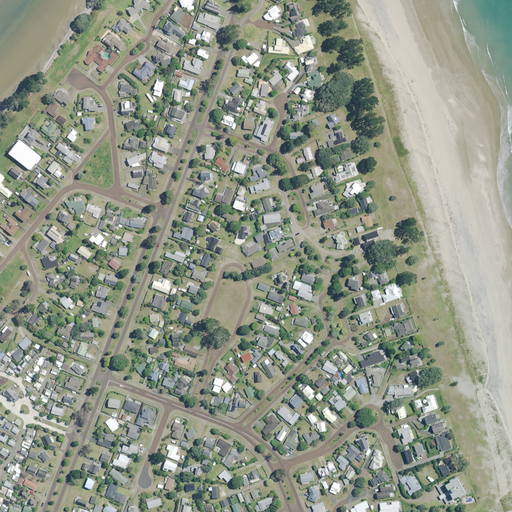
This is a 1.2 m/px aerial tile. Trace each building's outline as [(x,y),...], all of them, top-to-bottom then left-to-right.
[(141,0),(135,0),(134,2),(136,3),(135,6),(128,9),(131,16),(139,12),(140,10),(143,8),(149,10),(150,6),(149,6),(151,1),(147,0),(146,2),(141,1),(141,0)] [(181,0),(180,1),(183,8),(186,6),(189,11),(195,9),(192,4),(195,2),(194,0),(181,0)] [(214,2),(209,0),(208,0),(205,7),(220,14),(221,11),(219,10),(221,7),(214,3),(214,2)] [(302,17),(297,3),(289,6),(293,17),(291,18),(293,22),(298,20),(297,19),(302,17)] [(281,11),(276,5),(268,12),(269,13),(264,17),(267,20),(272,21),(274,19),(275,20),(280,16),(278,13),(281,11)] [(187,13),(178,6),(174,10),(176,11),(171,18),(179,24),(187,13)] [(219,18),(206,13),(205,16),(200,14),(198,21),(209,26),(218,29),(219,24),(217,23),(219,18)] [(133,29),(122,19),(117,25),(115,24),(112,28),(120,34),(123,30),(129,34),(133,29)] [(165,32),(171,36),(173,32),(176,34),(180,28),(170,23),(171,21),(169,20),(164,29),(166,31),(165,32)] [(308,33),(304,21),(297,24),(299,29),(293,31),(296,38),(308,33)] [(213,34),(205,30),(203,35),(198,33),(196,37),(209,43),(210,41),(212,41),(213,38),(212,37),(213,34)] [(112,33),(110,36),(108,34),(103,41),(105,43),(106,42),(113,48),(115,45),(121,50),(125,45),(121,42),(121,41),(112,33)] [(314,49),(310,36),(303,38),(305,43),(295,47),(297,54),(314,49)] [(167,43),(161,40),(158,46),(172,53),(175,46),(167,42),(167,43)] [(104,48),(99,44),(93,51),(92,50),(88,55),(89,56),(85,61),(90,65),(94,60),(100,65),(97,69),(103,73),(110,64),(111,66),(119,57),(113,52),(110,56),(112,57),(108,62),(105,59),(104,60),(101,57),(102,56),(100,53),(104,48)] [(202,49),(202,50),(199,49),(197,55),(203,57),(208,59),(211,52),(202,49)] [(164,59),(162,53),(154,55),(156,61),(164,59)] [(259,58),(255,53),(247,59),(251,65),(259,58)] [(312,71),(315,64),(314,58),(313,55),(304,58),(306,66),(308,72),(312,71)] [(203,62),(196,59),(193,66),(189,64),(190,61),(187,60),(183,68),(200,75),(202,70),(200,69),(203,62)] [(291,62),(289,60),(283,68),(287,70),(290,72),(289,72),(291,74),(288,77),(293,81),(300,72),(296,69),(296,68),(290,63),(291,62)] [(156,68),(149,62),(140,71),(137,68),(133,72),(143,80),(148,75),(150,77),(153,73),(152,71),(156,68)] [(248,70),(239,69),(238,76),(249,77),(250,72),(248,72),(248,70)] [(184,73),(176,70),(174,74),(182,78),(184,73)] [(319,74),(318,71),(308,73),(309,77),(313,76),(314,80),(308,81),(310,87),(315,85),(315,88),(322,86),(322,83),(323,83),(321,73),(319,74)] [(283,77),(278,72),(269,81),(274,86),(283,77)] [(296,84),(288,78),(286,81),(290,84),(284,92),(290,97),(298,86),(296,84)] [(166,82),(158,79),(154,89),(156,89),(154,94),(160,97),(166,82)] [(195,81),(189,79),(188,82),(181,80),(179,85),(191,90),(195,81)] [(243,88),(239,83),(230,90),(234,95),(243,88)] [(132,86),(122,84),(121,92),(131,93),(131,94),(136,95),(137,90),(131,90),(132,86)] [(269,85),(263,84),(261,96),(268,97),(268,93),(270,93),(270,90),(269,90),(269,85)] [(173,89),(173,102),(182,103),(183,97),(191,97),(191,92),(183,91),(183,90),(173,89)] [(311,91),(307,89),(304,94),(303,93),(302,96),(304,97),(303,100),(307,102),(309,100),(310,100),(313,95),(310,93),(311,91)] [(73,98),(61,90),(55,98),(60,101),(62,103),(63,102),(68,105),(73,98)] [(91,98),(85,97),(84,109),(86,109),(85,112),(90,112),(90,111),(98,111),(98,105),(91,105),(91,98)] [(244,101),(235,98),(234,102),(227,100),(224,108),(238,114),(239,111),(237,110),(239,105),(242,106),(244,101)] [(266,102),(262,100),(260,104),(257,103),(256,106),(259,107),(258,108),(256,107),(254,111),(265,116),(267,112),(264,111),(267,106),(265,105),(266,102)] [(60,106),(54,101),(46,110),(56,118),(58,114),(56,112),(60,106)] [(132,101),(122,102),(123,113),(124,116),(130,115),(130,113),(134,112),(134,109),(133,109),(132,101)] [(304,116),(305,105),(299,105),(299,108),(295,107),(295,111),(298,111),(297,114),(294,114),(294,118),(299,118),(299,116),(304,116)] [(183,107),(179,106),(178,109),(172,106),(171,110),(169,109),(167,113),(169,114),(168,117),(183,122),(187,110),(183,109),(183,107)] [(341,122),(335,113),(328,118),(331,122),(328,124),(331,129),(334,127),(334,126),(341,122)] [(234,122),(235,119),(225,115),(222,123),(232,126),(232,127),(232,128),(235,129),(237,123),(234,122)] [(67,121),(61,116),(57,120),(64,125),(67,121)] [(95,118),(91,118),(83,119),(84,124),(86,123),(87,130),(93,130),(92,123),(96,122),(95,118)] [(319,119),(311,121),(313,128),(320,125),(319,119)] [(136,124),(135,120),(126,124),(128,131),(135,128),(135,131),(142,128),(140,122),(136,124)] [(255,121),(245,120),(244,129),(254,130),(255,121)] [(275,124),(271,122),(270,124),(267,122),(265,127),(263,126),(258,138),(261,139),(261,140),(267,143),(275,124)] [(50,137),(53,133),(54,134),(56,132),(55,131),(58,127),(52,123),(48,128),(44,125),(40,129),(50,137)] [(177,128),(168,124),(165,132),(170,134),(169,137),(174,139),(175,136),(174,135),(177,128)] [(39,134),(32,129),(24,140),(32,146),(35,143),(34,142),(37,138),(38,139),(39,138),(37,137),(39,134)] [(78,133),(74,130),(68,137),(74,142),(78,137),(75,135),(78,133)] [(334,140),(328,142),(330,147),(339,144),(339,143),(347,141),(346,137),(344,137),(342,132),(336,134),(338,140),(335,141),(334,140)] [(167,140),(157,136),(153,147),(168,152),(171,145),(166,143),(167,140)] [(125,149),(137,150),(138,147),(139,147),(139,142),(138,142),(139,139),(131,139),(130,144),(125,143),(125,149)] [(27,155),(24,153),(22,156),(21,156),(22,154),(26,148),(20,143),(17,147),(16,146),(11,153),(19,158),(27,163),(28,161),(30,162),(31,160),(36,162),(39,157),(29,152),(27,155)] [(77,155),(60,143),(56,148),(60,150),(57,155),(59,157),(62,152),(67,156),(64,160),(70,164),(72,160),(76,163),(77,161),(74,160),(77,155)] [(314,159),(310,147),(304,149),(308,161),(314,159)] [(352,158),(350,150),(340,154),(343,161),(352,158)] [(166,165),(168,161),(166,160),(168,157),(163,155),(163,157),(157,155),(158,153),(154,152),(152,156),(151,156),(150,160),(151,160),(150,162),(155,164),(154,165),(163,169),(165,164),(166,165)] [(132,165),(133,167),(141,166),(139,162),(141,161),(138,156),(128,160),(130,166),(132,165)] [(227,161),(219,157),(215,164),(222,168),(222,169),(226,172),(229,167),(225,164),(227,161)] [(333,159),(335,167),(341,165),(339,157),(333,159)] [(51,159),(49,162),(52,165),(49,169),(54,173),(58,168),(60,170),(62,167),(51,159)] [(243,163),(238,161),(238,163),(235,162),(232,170),(243,174),(246,165),(242,164),(243,163)] [(263,172),(262,167),(253,169),(255,175),(250,177),(251,181),(262,178),(261,177),(267,176),(266,171),(263,172)] [(321,175),(318,167),(312,169),(314,177),(321,175)] [(49,188),(50,186),(47,183),(45,185),(44,184),(47,179),(40,174),(41,172),(37,170),(35,173),(38,176),(34,181),(46,189),(47,187),(49,188)] [(153,171),(147,171),(147,177),(146,176),(145,184),(149,184),(149,189),(156,190),(157,177),(153,177),(153,171)] [(5,178),(0,173),(0,190),(9,198),(13,193),(1,184),(5,178)] [(271,189),(268,178),(264,179),(265,183),(250,187),(252,194),(257,192),(258,194),(262,192),(261,191),(266,189),(266,190),(271,189)] [(211,193),(204,183),(196,188),(193,194),(203,198),(211,193)] [(363,188),(356,183),(353,186),(350,183),(346,184),(349,186),(346,190),(347,190),(343,194),(348,198),(349,196),(351,197),(355,192),(358,195),(363,188)] [(324,190),(322,184),(311,187),(313,193),(310,194),(312,199),(317,197),(317,196),(325,194),(324,190)] [(245,190),(246,187),(242,185),(234,208),(245,212),(246,208),(244,207),(245,202),(245,201),(243,200),(246,191),(245,190)] [(234,192),(228,189),(225,196),(218,193),(215,200),(222,203),(222,202),(229,205),(234,192)] [(26,192),(26,190),(23,190),(23,193),(21,196),(25,199),(24,199),(36,207),(40,201),(29,193),(28,194),(26,192)] [(76,201),(67,203),(71,208),(76,207),(77,214),(84,213),(83,211),(85,210),(83,200),(81,200),(81,196),(76,197),(76,201)] [(199,201),(192,198),(187,207),(198,212),(200,208),(197,206),(199,201)] [(370,208),(367,198),(360,200),(362,206),(360,207),(361,211),(370,208)] [(274,209),(269,199),(263,201),(267,212),(274,209)] [(324,203),(323,201),(317,203),(319,209),(314,211),(316,217),(335,210),(334,206),(331,207),(330,203),(328,203),(327,202),(324,203)] [(102,209),(89,204),(86,211),(94,214),(93,216),(99,218),(102,209)] [(33,213),(26,208),(22,213),(19,211),(16,214),(26,222),(33,213)] [(109,211),(107,217),(115,221),(117,215),(109,211)] [(65,214),(61,212),(58,218),(67,223),(71,216),(68,215),(68,214),(65,213),(65,214)] [(193,214),(188,212),(184,220),(190,222),(193,214)] [(237,218),(222,212),(221,216),(227,218),(226,220),(234,223),(237,218)] [(281,222),(280,214),(264,216),(265,224),(281,222)] [(373,226),(372,216),(362,217),(363,221),(366,221),(367,227),(373,226)] [(18,223),(9,217),(4,224),(3,223),(1,226),(13,236),(20,228),(16,225),(18,223)] [(142,229),(144,221),(133,218),(132,221),(127,220),(127,219),(121,217),(119,223),(142,229)] [(336,229),(333,220),(323,223),(325,229),(330,228),(331,231),(336,229)] [(219,228),(214,222),(210,226),(215,232),(219,228)] [(48,234),(61,245),(65,240),(62,238),(63,236),(56,230),(58,228),(54,226),(48,234)] [(193,229),(188,226),(187,228),(183,227),(182,231),(184,231),(182,234),(176,232),(174,236),(181,239),(182,237),(190,241),(194,231),(193,230),(193,229)] [(248,227),(241,226),(239,238),(246,239),(248,227)] [(282,237),(279,229),(275,230),(274,229),(270,231),(273,238),(276,237),(277,239),(282,237)] [(135,236),(126,232),(122,241),(127,243),(128,241),(132,243),(135,236)] [(347,242),(341,232),(333,237),(338,246),(337,249),(344,250),(345,243),(347,242)] [(102,245),(105,241),(103,240),(105,238),(98,233),(95,237),(93,236),(90,240),(92,242),(94,241),(100,247),(102,245)] [(264,240),(261,233),(256,235),(259,242),(264,240)] [(381,239),(379,233),(373,235),(373,234),(369,235),(369,237),(364,238),(366,243),(370,242),(381,239)] [(219,240),(212,237),(208,248),(214,250),(216,245),(217,245),(219,240)] [(50,243),(45,239),(37,248),(42,252),(50,243)] [(294,246),(291,240),(286,242),(286,241),(282,243),(283,244),(277,247),(280,253),(294,246)] [(261,250),(258,243),(249,248),(247,244),(241,247),(244,252),(245,252),(248,257),(261,250)] [(86,248),(83,245),(78,252),(88,259),(92,254),(85,249),(86,248)] [(279,258),(276,249),(270,251),(272,260),(279,258)] [(186,256),(177,251),(175,255),(168,252),(166,255),(183,263),(186,256)] [(213,257),(206,254),(203,262),(200,260),(198,263),(207,267),(210,262),(211,262),(213,257)] [(51,262),(49,256),(42,259),(46,270),(59,266),(57,260),(51,262)] [(266,264),(263,258),(252,262),(254,268),(266,264)] [(121,266),(113,259),(109,264),(117,271),(121,266)] [(174,264),(168,260),(164,266),(163,266),(160,271),(166,275),(174,264)] [(386,279),(382,269),(376,272),(381,285),(389,282),(387,278),(386,279)] [(206,275),(195,271),(193,278),(196,279),(196,278),(204,281),(206,275)] [(55,275),(54,273),(47,277),(50,281),(49,281),(53,288),(68,280),(64,274),(57,279),(55,275)] [(284,276),(283,273),(274,276),(276,284),(280,286),(285,284),(285,281),(287,280),(286,276),(284,276)] [(314,278),(304,274),(301,281),(312,284),(314,278)] [(114,276),(110,275),(109,276),(106,275),(104,282),(116,286),(118,279),(114,277),(114,276)] [(170,281),(161,278),(160,280),(163,281),(162,284),(155,281),(152,288),(169,293),(171,287),(168,286),(170,281)] [(360,282),(350,279),(348,285),(353,287),(352,289),(358,290),(360,282)] [(310,286),(296,280),(293,288),(300,290),(298,295),(304,298),(311,301),(313,294),(307,292),(310,286)] [(268,286),(260,283),(258,289),(266,292),(268,286)] [(401,297),(395,283),(387,287),(388,288),(385,290),(387,295),(383,297),(386,303),(401,297)] [(199,289),(191,286),(189,292),(197,295),(199,289)] [(108,288),(101,287),(101,291),(98,290),(96,296),(106,298),(108,288)] [(380,293),(379,290),(371,292),(374,301),(383,298),(381,292),(380,293)] [(285,297),(271,291),(268,297),(282,303),(285,297)] [(366,297),(366,294),(357,298),(360,308),(367,306),(365,302),(367,301),(366,297)] [(162,296),(157,295),(153,305),(163,310),(167,300),(161,297),(162,296)] [(72,309),(75,307),(72,303),(75,301),(71,296),(68,299),(66,297),(64,298),(63,296),(59,299),(67,309),(70,307),(72,309)] [(194,304),(183,300),(181,306),(192,311),(194,304)] [(108,304),(98,301),(97,304),(95,303),(92,310),(107,315),(109,306),(108,306),(108,304)] [(49,304),(46,302),(44,304),(43,304),(39,309),(45,313),(48,308),(46,307),(49,304)] [(268,305),(260,303),(257,312),(273,315),(274,310),(272,310),(272,308),(267,307),(268,305)] [(296,306),(296,304),(291,305),(293,315),(300,313),(298,306),(296,306)] [(405,311),(402,304),(392,308),(395,319),(405,315),(404,312),(405,311)] [(373,321),(370,311),(358,316),(361,325),(373,321)] [(42,319),(35,313),(28,322),(34,326),(38,320),(40,321),(42,319)] [(188,315),(181,313),(178,321),(191,326),(193,322),(186,320),(188,315)] [(99,327),(98,318),(90,320),(90,325),(93,324),(94,328),(99,327)] [(309,321),(296,318),(295,325),(308,327),(309,321)] [(414,331),(410,320),(402,322),(403,324),(395,327),(399,337),(414,331)] [(68,325),(67,327),(65,327),(64,330),(60,329),(58,333),(64,335),(63,337),(67,339),(67,337),(70,338),(72,333),(74,328),(68,325)] [(280,328),(274,326),(273,328),(267,326),(265,331),(277,336),(280,328)] [(13,332),(7,327),(3,331),(5,333),(0,338),(5,343),(7,341),(6,340),(13,332)] [(159,332),(152,328),(148,335),(156,339),(159,332)] [(309,333),(306,331),(301,338),(310,344),(314,338),(311,337),(313,334),(310,332),(309,333)] [(372,335),(371,332),(365,336),(370,343),(378,337),(375,333),(372,335)] [(180,343),(181,343),(180,334),(173,334),(174,346),(176,347),(180,347),(180,343)] [(24,350),(32,342),(27,337),(19,345),(24,350)] [(275,339),(270,337),(269,341),(261,337),(258,345),(266,348),(267,345),(272,347),(275,339)] [(307,345),(300,339),(298,341),(305,348),(307,345)] [(88,344),(82,342),(78,354),(85,356),(88,348),(87,348),(88,344)] [(413,349),(407,342),(402,346),(406,351),(407,350),(409,352),(413,349)] [(298,343),(293,348),(300,356),(306,350),(298,343)] [(201,347),(195,345),(194,348),(186,346),(184,352),(198,356),(201,347)] [(24,354),(20,348),(12,355),(16,360),(24,354)] [(38,354),(32,350),(29,354),(34,358),(38,354)] [(342,350),(338,353),(345,362),(349,359),(342,350)] [(257,351),(254,354),(256,357),(252,361),(254,363),(262,356),(257,351)] [(280,354),(278,352),(275,354),(281,361),(283,359),(285,361),(283,364),(285,367),(288,365),(287,364),(289,362),(285,357),(284,358),(282,356),(283,355),(282,352),(280,354)] [(253,359),(250,353),(242,356),(245,363),(253,359)] [(12,360),(6,356),(2,361),(6,364),(8,361),(10,362),(12,360)] [(423,364),(421,356),(419,356),(419,358),(416,358),(415,356),(410,357),(401,359),(403,363),(408,361),(409,364),(411,363),(412,367),(423,364)] [(193,371),(197,360),(190,357),(189,362),(177,358),(175,364),(193,371)] [(277,375),(268,360),(262,363),(271,379),(277,375)] [(334,363),(328,360),(323,369),(334,375),(338,369),(332,366),(334,363)] [(17,364),(13,361),(9,367),(9,368),(6,372),(8,373),(10,371),(13,374),(15,372),(13,371),(16,367),(16,366),(17,364)] [(239,369),(232,362),(226,368),(230,372),(229,374),(232,376),(239,369)] [(147,368),(143,363),(136,368),(142,376),(146,373),(144,370),(147,368)] [(80,367),(76,364),(73,368),(81,375),(84,371),(83,370),(85,368),(82,365),(80,367)] [(23,369),(19,365),(14,371),(18,374),(23,369)] [(353,368),(350,365),(344,370),(346,374),(353,368)] [(380,387),(386,370),(381,368),(379,371),(373,372),(372,368),(366,369),(368,377),(371,376),(373,386),(380,387)] [(160,373),(153,370),(150,378),(157,381),(160,373)] [(421,381),(416,371),(410,374),(411,377),(407,379),(409,383),(414,381),(415,384),(421,381)] [(181,373),(177,372),(173,381),(166,378),(163,385),(173,389),(176,381),(177,382),(181,373)] [(354,379),(349,374),(341,382),(345,385),(348,382),(350,384),(354,379)] [(82,382),(70,376),(65,387),(78,392),(82,382)] [(335,376),(331,380),(336,385),(340,381),(335,376)] [(190,384),(183,377),(176,384),(183,391),(190,384)] [(328,382),(323,377),(316,384),(320,388),(328,382)] [(224,381),(218,378),(213,390),(219,393),(224,381)] [(368,386),(364,378),(356,381),(359,387),(362,395),(369,392),(367,387),(368,386)] [(409,388),(409,385),(404,385),(404,389),(396,389),(396,387),(389,386),(389,392),(388,392),(388,395),(395,395),(412,396),(412,388),(409,388)] [(255,395),(251,386),(245,389),(249,398),(255,395)] [(314,392),(309,386),(302,391),(311,400),(315,397),(313,394),(314,392)] [(357,393),(350,386),(346,390),(348,392),(343,396),(349,401),(357,393)] [(20,398),(11,388),(6,393),(15,403),(20,398)] [(324,397),(319,393),(316,397),(320,401),(324,397)] [(241,394),(237,394),(236,398),(235,398),(234,406),(229,405),(228,410),(236,411),(236,406),(246,408),(247,405),(245,404),(245,402),(240,401),(241,394)] [(304,403),(298,395),(291,402),(297,409),(304,403)] [(347,403),(339,395),(334,400),(337,403),(334,406),(339,411),(347,403)] [(438,409),(433,395),(426,397),(429,406),(423,408),(424,413),(438,409)] [(74,399),(66,396),(64,401),(72,404),(74,399)] [(223,399),(217,397),(214,405),(220,407),(223,399)] [(121,401),(110,399),(109,407),(119,409),(121,401)] [(420,399),(414,401),(417,409),(423,407),(420,399)] [(141,405),(127,400),(124,409),(138,413),(141,405)] [(408,417),(404,406),(396,408),(400,419),(408,417)] [(64,409),(53,407),(52,413),(62,416),(64,409)] [(155,413),(144,408),(137,424),(143,427),(145,421),(151,423),(155,413)] [(294,417),(284,408),(279,414),(290,423),(294,417)] [(328,409),(323,414),(332,423),(337,418),(328,409)] [(314,417),(312,414),(308,417),(312,424),(318,421),(315,416),(314,417)] [(438,422),(436,414),(425,417),(427,425),(438,422)] [(280,422),(273,415),(270,418),(269,417),(265,420),(268,424),(265,427),(266,428),(262,431),(266,436),(278,425),(277,425),(280,422)] [(120,425),(115,419),(113,420),(112,418),(106,422),(112,432),(119,428),(118,426),(120,425)] [(181,422),(176,420),(173,429),(176,430),(173,437),(178,439),(184,425),(180,424),(181,422)] [(8,421),(7,423),(4,426),(10,430),(13,425),(8,421)] [(446,430),(443,421),(432,425),(435,434),(446,430)] [(326,427),(325,422),(317,423),(318,429),(319,429),(320,432),(328,431),(327,427),(326,427)] [(139,427),(129,423),(126,429),(130,431),(128,436),(138,440),(140,434),(137,433),(139,427)] [(412,430),(409,424),(403,426),(404,428),(398,430),(400,436),(403,435),(404,438),(403,439),(404,444),(413,441),(409,431),(412,430)] [(20,430),(15,426),(12,431),(17,435),(20,430)] [(197,433),(195,429),(186,432),(189,439),(196,436),(195,433),(197,433)] [(287,433),(282,430),(276,440),(281,443),(287,433)] [(298,432),(293,430),(285,443),(295,450),(299,444),(294,441),(298,436),(296,435),(298,432)] [(0,439),(6,443),(9,437),(6,435),(7,434),(3,432),(0,437),(0,439)] [(115,436),(103,432),(102,436),(105,437),(104,441),(100,439),(98,443),(111,448),(115,436)] [(452,448),(446,432),(435,435),(438,445),(437,446),(439,450),(441,450),(442,451),(452,448)] [(320,438),(317,433),(310,437),(308,433),(303,435),(308,444),(315,441),(320,438)] [(53,443),(49,435),(42,438),(46,446),(53,443)] [(367,442),(366,438),(361,440),(359,440),(363,450),(369,448),(368,445),(370,445),(369,441),(367,442)] [(232,446),(221,439),(218,445),(223,448),(220,454),(226,457),(232,446)] [(215,443),(207,440),(205,446),(213,448),(215,443)] [(181,446),(190,449),(191,448),(187,447),(189,443),(183,441),(181,446)] [(176,455),(179,448),(175,446),(176,445),(173,444),(172,446),(169,445),(167,449),(170,451),(168,457),(179,461),(181,457),(176,455)] [(139,446),(131,445),(130,448),(123,446),(122,452),(132,454),(132,453),(138,454),(139,446)] [(361,452),(353,445),(348,451),(350,452),(346,457),(352,462),(356,458),(361,462),(365,456),(361,453),(361,452)] [(421,445),(415,447),(417,454),(418,456),(423,455),(422,452),(423,451),(421,445)] [(10,453),(4,448),(0,453),(6,458),(10,453)] [(27,449),(22,448),(21,451),(20,450),(19,453),(25,455),(25,456),(27,457),(28,455),(26,454),(27,453),(25,452),(27,449)] [(413,458),(410,449),(405,451),(409,463),(415,461),(413,458)] [(109,453),(103,450),(100,457),(99,460),(108,463),(111,456),(108,455),(109,453)] [(241,455),(233,450),(225,462),(224,464),(231,468),(233,464),(232,463),(235,459),(237,460),(241,455)] [(382,452),(376,450),(373,456),(374,457),(370,468),(375,470),(375,468),(377,469),(382,467),(384,462),(382,461),(384,457),(381,456),(382,452)] [(45,451),(39,456),(41,458),(42,457),(45,462),(50,458),(45,451)] [(34,453),(31,452),(29,457),(36,460),(38,454),(34,452),(34,453)] [(131,458),(121,454),(119,461),(115,459),(113,464),(126,469),(128,463),(129,464),(131,458)] [(24,464),(26,461),(23,459),(24,458),(19,455),(16,460),(24,464)] [(350,463),(341,455),(336,460),(341,464),(339,466),(344,470),(350,463)] [(172,462),(167,460),(164,470),(168,472),(169,469),(175,471),(177,464),(171,462),(172,462)] [(14,471),(17,463),(12,462),(8,472),(12,474),(14,471)] [(101,464),(95,462),(95,465),(94,464),(91,472),(97,474),(101,464)] [(17,472),(21,474),(22,470),(18,468),(20,465),(17,463),(14,471),(17,472)] [(36,474),(39,465),(35,463),(34,467),(30,465),(27,471),(36,474)] [(336,471),(333,464),(318,470),(322,480),(330,477),(329,474),(336,471)] [(124,485),(128,480),(122,475),(123,473),(115,467),(110,473),(124,485)] [(194,475),(200,476),(201,475),(202,475),(202,473),(203,473),(203,470),(197,469),(197,468),(195,467),(194,475)] [(48,472),(40,469),(38,476),(44,478),(46,479),(48,472)] [(356,473),(350,469),(346,477),(352,480),(355,475),(356,473)] [(233,478),(225,470),(219,476),(222,479),(224,477),(228,482),(233,478)] [(386,476),(382,470),(378,473),(379,475),(370,480),(374,487),(382,482),(383,483),(389,479),(387,476),(386,476)] [(260,477),(257,471),(248,474),(251,481),(260,477)] [(21,474),(17,472),(15,475),(14,475),(12,479),(17,482),(21,474)] [(315,481),(313,472),(309,472),(309,473),(301,475),(302,485),(309,484),(308,482),(315,481)] [(445,486),(449,491),(447,492),(442,483),(436,486),(441,495),(439,497),(441,500),(443,499),(446,504),(449,502),(451,505),(454,503),(450,495),(451,495),(454,500),(458,497),(459,500),(469,494),(465,487),(467,486),(465,481),(462,482),(458,475),(448,481),(450,483),(445,486)] [(165,489),(171,491),(175,480),(176,478),(170,476),(165,489)] [(418,486),(412,477),(407,480),(405,476),(400,480),(403,485),(407,482),(412,490),(408,492),(411,496),(422,488),(420,484),(418,486)] [(93,479),(89,478),(85,487),(92,490),(95,481),(92,480),(93,479)] [(39,485),(27,479),(24,484),(36,490),(39,485)] [(338,492),(340,493),(341,489),(342,489),(344,486),(342,483),(336,479),(330,492),(336,495),(338,492)] [(119,487),(111,483),(106,495),(121,502),(124,496),(116,492),(119,487)] [(390,487),(390,485),(385,485),(385,487),(381,488),(382,493),(378,494),(378,499),(394,497),(394,492),(395,492),(394,490),(395,490),(395,486),(390,487)] [(221,494),(220,487),(210,488),(210,491),(213,491),(214,499),(222,498),(222,494),(221,494)] [(260,497),(261,496),(259,492),(261,492),(259,488),(251,492),(255,500),(260,497)] [(318,500),(316,499),(318,496),(319,497),(320,494),(317,490),(316,490),(314,488),(310,490),(312,492),(311,493),(309,499),(315,502),(317,503),(318,500)] [(98,498),(93,496),(91,502),(97,505),(99,499),(98,498)] [(154,501),(153,497),(146,499),(149,509),(162,505),(160,499),(154,501)] [(271,497),(257,503),(259,506),(255,507),(257,511),(267,508),(266,506),(273,503),(271,497)] [(31,506),(32,507),(35,505),(34,504),(35,503),(32,498),(27,501),(30,506),(31,506)] [(86,506),(88,507),(89,504),(88,503),(88,502),(80,499),(78,504),(86,507),(86,506)] [(230,506),(227,499),(221,502),(224,508),(230,506)] [(370,507),(367,501),(355,506),(355,508),(351,510),(351,511),(366,511),(365,510),(370,507)] [(312,506),(313,511),(327,511),(328,511),(323,511),(322,508),(325,507),(323,502),(312,506)] [(116,511),(118,511),(108,503),(107,505),(106,507),(103,511),(104,511),(116,511)] [(241,511),(238,503),(232,505),(234,511),(241,511)]
